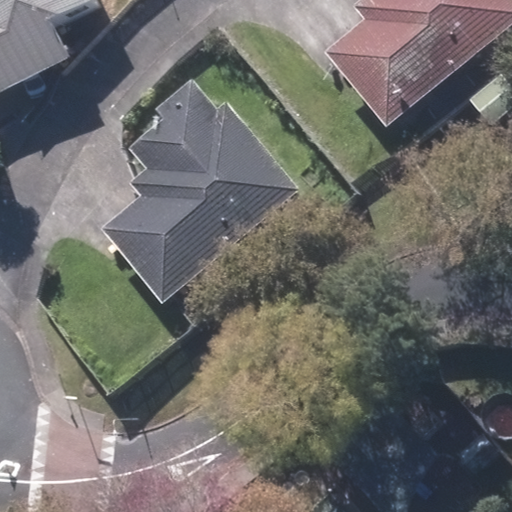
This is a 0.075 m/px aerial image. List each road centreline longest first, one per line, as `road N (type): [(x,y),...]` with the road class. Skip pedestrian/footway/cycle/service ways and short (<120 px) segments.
road 1 (residential): [(511,286),(427,299),(316,358),(188,452),(128,474),(72,481)]
road 2 (residential): [(0,258),(26,192),(81,101),(179,0)]
